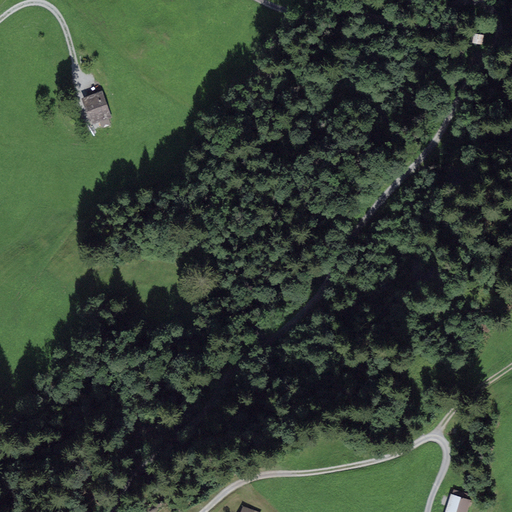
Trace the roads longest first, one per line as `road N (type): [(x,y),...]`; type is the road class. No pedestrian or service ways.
road 1 (track): [(113,511),(133,476),(305,312),(434,146),(496,32),(485,4),(471,0)]
road 2 (track): [(427,511),(447,452),(434,436),(346,467),(250,478),(201,511)]
road 3 (track): [(82,88),(68,30),(51,4),(29,1),(0,18)]
road 4 (track): [(401,0),(306,13),(263,0)]
